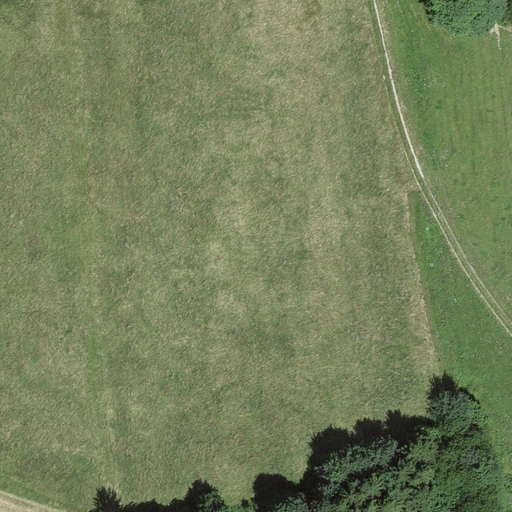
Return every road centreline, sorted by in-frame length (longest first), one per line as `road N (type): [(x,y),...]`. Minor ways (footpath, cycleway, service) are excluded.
road 1 (track): [(511,342),(434,230),(388,113),(363,0)]
road 2 (track): [(474,511),(421,196)]
